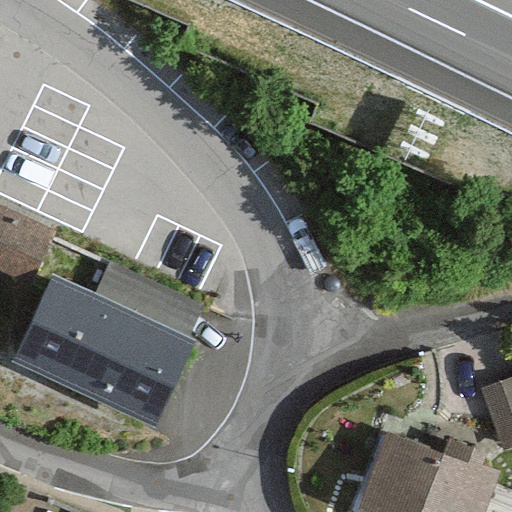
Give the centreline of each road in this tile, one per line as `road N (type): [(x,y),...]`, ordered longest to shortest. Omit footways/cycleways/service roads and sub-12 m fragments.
road 1 (residential): [(23,0),(49,14),(197,158),(295,307),(282,368),(238,459)]
road 2 (residential): [(238,459),(171,493),(59,468),(0,441)]
road 3 (motorway): [(385,0),(511,60)]
